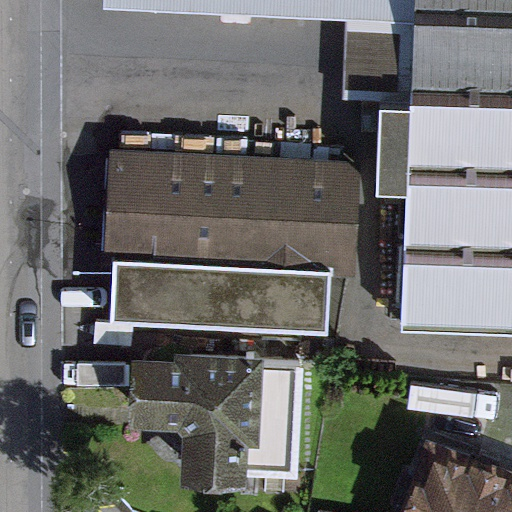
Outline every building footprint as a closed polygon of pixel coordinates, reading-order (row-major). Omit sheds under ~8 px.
[(511,313),(511,0),(248,0),(414,6),(402,309),(511,313)] [(354,171),(121,160),(116,256),(253,263),(250,332),(325,336),(328,267),(349,268),(354,171)] [(182,351),(139,348),(136,406),(194,409),(192,461),(293,466),(299,350),(183,344),(182,351)] [(511,511),(511,473),(442,448),(418,511),(511,511)] [(384,511),(384,509),(320,502),(319,511),(384,511)]
